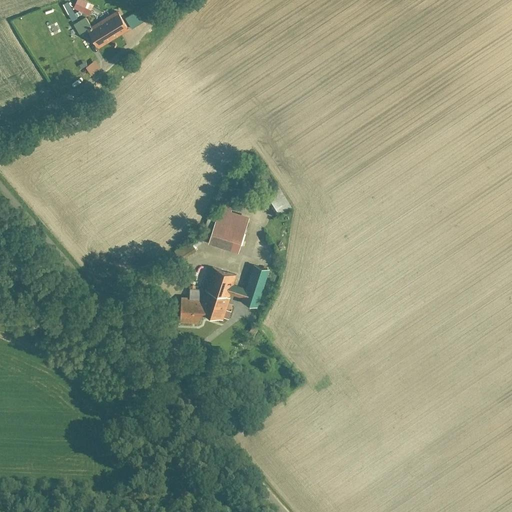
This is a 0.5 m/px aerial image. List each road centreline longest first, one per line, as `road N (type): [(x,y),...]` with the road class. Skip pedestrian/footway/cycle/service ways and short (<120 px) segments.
road 1 (unclassified): [(0,186),(279,511)]
road 2 (track): [(0,494),(51,501),(268,499)]
road 3 (track): [(0,130),(70,98),(156,21)]
